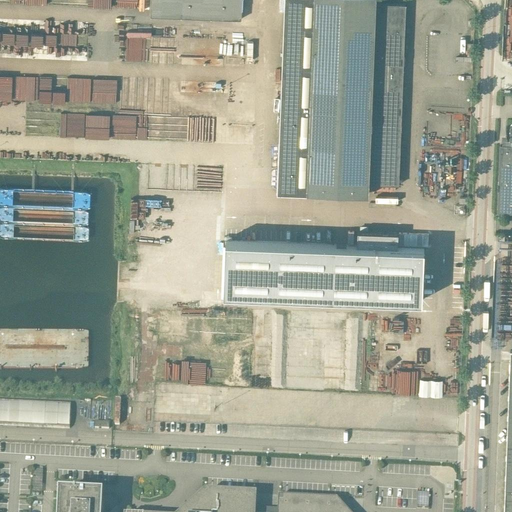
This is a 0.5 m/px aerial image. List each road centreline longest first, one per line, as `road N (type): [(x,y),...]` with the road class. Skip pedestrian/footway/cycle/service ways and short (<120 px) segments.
road 1 (unclassified): [(468,511),(488,0)]
road 2 (unknown): [(134,405),(421,416),(435,405),(441,302)]
road 3 (unknown): [(265,203),(221,217),(212,260),(229,292),(441,302)]
road 4 (unknown): [(0,145),(266,148)]
road 5 (unknown): [(266,77),(265,30),(252,26),(103,20),(99,68)]
road 6 (unknown): [(472,2),(420,5),(415,204)]
road 7 (unknown): [(266,77),(99,68)]
road 8 (unknown): [(415,204),(265,203)]
